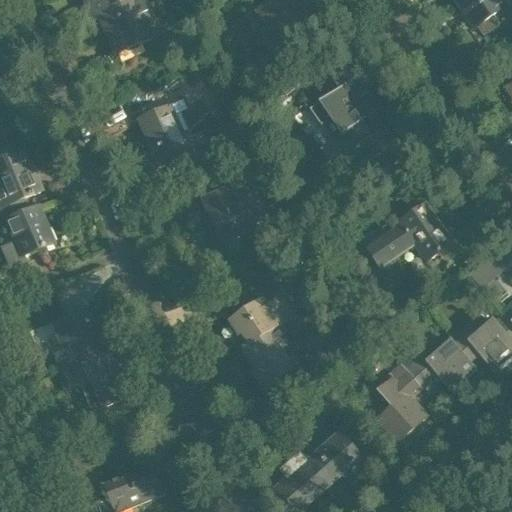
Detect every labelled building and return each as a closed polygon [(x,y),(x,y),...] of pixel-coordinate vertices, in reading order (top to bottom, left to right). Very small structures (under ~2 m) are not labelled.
[(83,0),(94,23),(101,19),(137,3),(135,0),(83,0)] [(270,0),(256,11),(282,44),(313,20),(297,0),(270,0)] [(453,0),(475,30),(478,28),(483,36),(498,25),(493,17),(506,8),(500,0),(453,0)] [(137,3),(101,19),(117,56),(159,37),(142,1),(137,3)] [(291,78),(280,87),(287,95),(298,86),(291,78)] [(363,123),(374,115),(380,111),(373,101),(368,104),(364,98),(369,94),(357,78),(310,111),(321,127),(330,121),(342,137),(363,123)] [(157,147),(152,150),(160,167),(191,152),(170,107),(144,119),(157,147)] [(363,123),(342,137),(321,152),(331,167),(346,157),(356,173),(401,141),(390,125),(373,137),(363,123)] [(29,164),(26,165),(21,153),(15,155),(13,151),(0,155),(0,224),(7,222),(28,213),(24,200),(42,192),(34,173),(29,164)] [(250,180),(203,200),(221,244),(269,224),(250,180)] [(400,224),(402,227),(368,250),(381,269),(415,246),(427,263),(453,245),(426,205),(400,224)] [(25,258),(54,246),(39,209),(28,213),(7,222),(17,245),(1,252),(10,273),(28,265),(25,258)] [(295,319),(294,319),(280,297),(266,306),(264,303),(246,315),(245,313),(229,323),(239,337),(236,339),(245,352),(293,320),(295,319)] [(511,304),(502,313),(502,314),(511,325),(511,304)] [(511,325),(502,314),(468,344),(460,335),(452,343),(470,364),(479,357),(493,373),(511,356),(511,325)] [(79,366),(106,355),(91,317),(55,332),(62,348),(70,345),(79,366)] [(293,320),(245,352),(243,353),(254,370),(251,372),(266,395),(282,385),(278,379),(292,369),(281,353),(289,347),(286,342),(301,332),(293,320)] [(452,343),(426,365),(421,359),(418,362),(409,352),(397,362),(401,366),(423,391),(437,378),(451,394),(477,371),(470,364),(452,343)] [(109,354),(106,355),(79,366),(57,375),(65,395),(95,382),(106,409),(128,399),(109,354)] [(389,376),(392,380),(378,393),(392,409),(377,422),(398,445),(427,418),(412,400),(423,391),(401,366),(389,376)] [(301,457),(329,488),(342,477),(351,487),(370,471),(339,437),(309,464),(302,456),(301,457)] [(62,438),(50,442),(52,450),(64,446),(62,438)] [(301,511),(329,488),(301,457),(280,475),(288,483),(275,495),(290,511),(301,511)] [(127,511),(165,496),(153,467),(103,488),(111,506),(99,511),(97,507),(87,511),(86,511),(127,511)]
